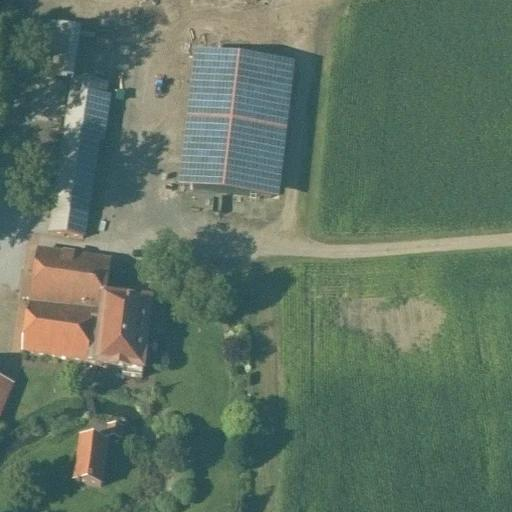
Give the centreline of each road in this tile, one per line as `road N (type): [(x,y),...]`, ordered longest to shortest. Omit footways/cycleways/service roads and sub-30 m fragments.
road 1 (track): [(122,250),(159,18),(292,0)]
road 2 (track): [(511,240),(292,253)]
